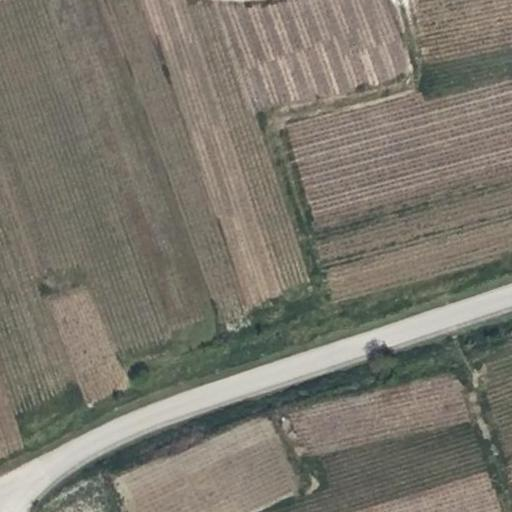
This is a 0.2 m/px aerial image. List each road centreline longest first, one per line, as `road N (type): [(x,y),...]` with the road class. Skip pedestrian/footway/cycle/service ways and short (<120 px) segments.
road 1 (unclassified): [(511,299),(130,423),(21,489)]
road 2 (track): [(402,0),(416,87),(284,117),(275,128),(344,353)]
